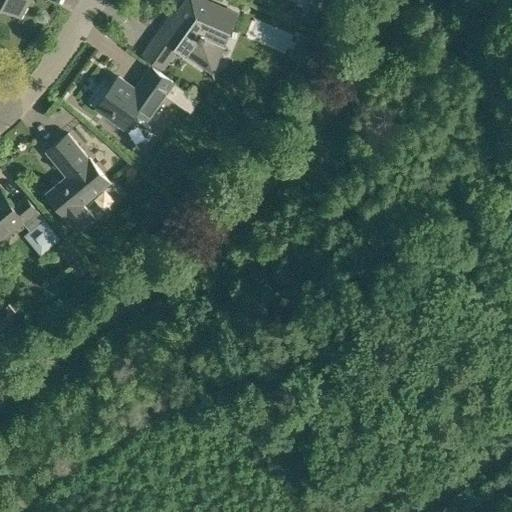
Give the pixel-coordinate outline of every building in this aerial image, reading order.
[(0,0),(0,6),(22,18),(30,2),(28,1),(28,0),(0,0)] [(209,0),(184,0),(160,34),(145,55),(164,68),(179,47),(187,52),(212,71),(236,11),(209,0)] [(319,26),(323,11),(310,7),(305,22),(319,26)] [(312,38),(300,33),(296,40),(309,46),(312,38)] [(147,119),(173,82),(151,67),(136,89),(118,76),(96,107),(111,118),(116,111),(129,121),(136,111),(147,119)] [(182,88),(174,99),(189,110),(197,99),(182,88)] [(46,192),(67,217),(77,230),(95,216),(84,203),(109,182),(89,157),(88,158),(78,145),(68,153),(58,141),(47,151),(67,175),(46,192)] [(21,232),(28,227),(30,230),(25,234),(41,253),(59,238),(41,216),(25,197),(13,207),(1,192),(0,193),(0,237),(15,225),(21,232)] [(83,231),(89,245),(109,235),(102,222),(83,231)] [(66,236),(55,245),(69,262),(80,253),(66,236)] [(89,260),(96,270),(106,262),(101,256),(94,255),(89,260)] [(82,262),(73,270),(78,277),(87,269),(82,262)]
